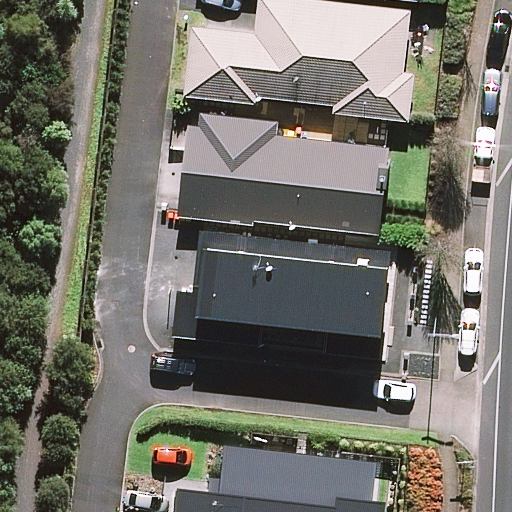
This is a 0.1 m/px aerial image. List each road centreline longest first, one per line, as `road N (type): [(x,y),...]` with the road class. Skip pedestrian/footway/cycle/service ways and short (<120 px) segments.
road 1 (residential): [(121,374),(511,411)]
road 2 (residential): [(121,374),(114,299),(147,0)]
road 3 (residential): [(91,511),(100,426),(121,374)]
